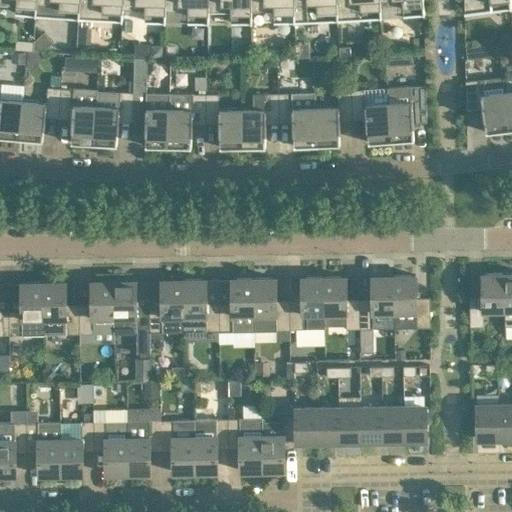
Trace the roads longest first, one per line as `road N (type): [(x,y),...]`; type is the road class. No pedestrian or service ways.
road 1 (residential): [(0,166),(303,175),(511,156)]
road 2 (residential): [(0,249),(511,238)]
road 3 (residential): [(0,505),(313,499)]
road 4 (residential): [(511,466),(312,470),(313,499)]
